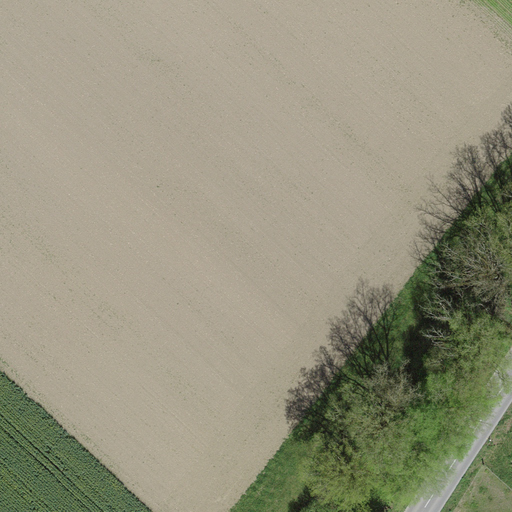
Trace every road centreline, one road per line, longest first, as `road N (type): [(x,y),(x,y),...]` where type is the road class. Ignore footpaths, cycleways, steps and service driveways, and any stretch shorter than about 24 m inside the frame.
road 1 (track): [(511,190),(278,511)]
road 2 (tertiary): [(511,378),(418,511)]
